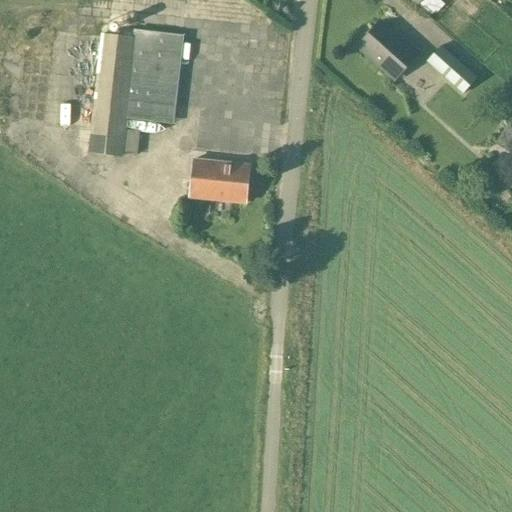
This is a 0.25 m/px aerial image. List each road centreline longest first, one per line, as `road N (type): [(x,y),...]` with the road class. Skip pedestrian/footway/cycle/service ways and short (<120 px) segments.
road 1 (residential): [(281,340),(310,0)]
road 2 (unclassified): [(273,511),(281,340)]
